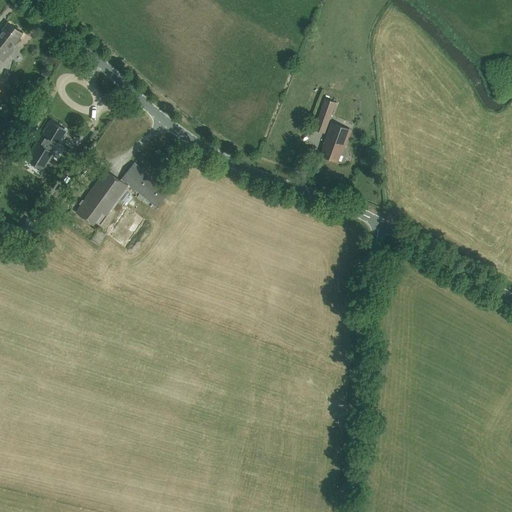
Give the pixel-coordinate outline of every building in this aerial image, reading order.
[(13,46),(22,34),(8,22),(0,32),(0,60),(2,62),(14,47),(13,46)] [(324,132),(327,123),(334,103),(325,99),(315,128),(324,132)] [(53,154),(47,150),(49,148),(50,148),(51,148),(52,148),(53,148),(53,147),(54,147),(54,146),(54,145),(54,144),(54,143),(53,142),(54,139),(59,143),(66,131),(52,122),(45,133),(50,137),(48,139),(45,137),(41,143),(44,145),(43,148),(38,144),(29,159),(44,168),(53,154)] [(343,148),(350,130),(331,123),(324,141),(326,141),(321,155),(337,161),(342,147),(343,148)] [(157,207),(169,191),(134,163),(122,178),(157,207)] [(127,185),(106,170),(84,201),(82,199),(79,204),(81,205),(76,212),(93,224),(102,213),(105,215),(127,185)] [(36,223),(28,218),(20,231),(29,236),(36,223)] [(103,235),(110,239),(117,229),(111,224),(103,235)]
